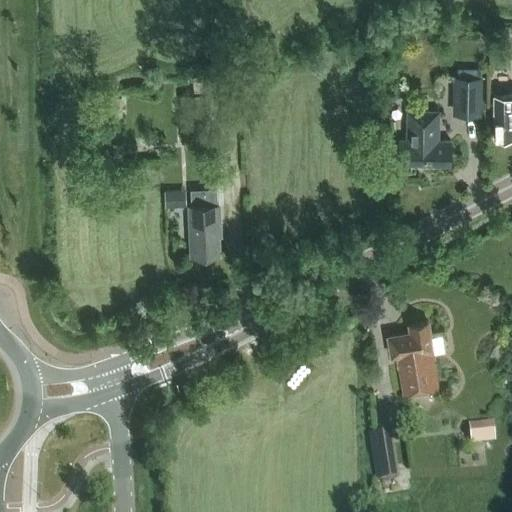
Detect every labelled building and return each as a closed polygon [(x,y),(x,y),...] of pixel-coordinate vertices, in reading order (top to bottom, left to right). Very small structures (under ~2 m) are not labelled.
[(452,115),(481,115),(481,68),(456,68),(456,76),(452,76),(452,115)] [(210,92),(179,94),(184,147),(215,144),(210,92)] [(511,92),(505,92),(501,94),(493,94),(494,137),(511,136),(511,92)] [(450,164),(451,140),(437,140),(438,110),(407,109),(407,139),(400,139),(399,162),(450,164)] [(179,189),(164,189),(165,206),(180,206),(179,189)] [(219,228),(218,203),(189,205),(191,255),(217,254),(216,228),(219,228)] [(403,392),(437,385),(432,352),(434,352),(428,320),(408,323),(409,331),(387,334),(391,355),(397,354),(403,392)] [(493,423),(481,424),(483,444),(495,443),(493,423)] [(398,478),(391,432),(367,435),(374,482),(398,478)]
